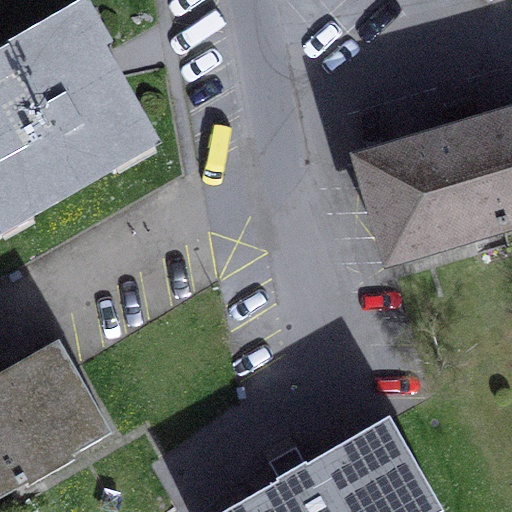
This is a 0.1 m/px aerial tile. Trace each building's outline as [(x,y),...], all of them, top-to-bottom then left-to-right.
[(0,225),(152,139),(98,45),(80,12),(0,57),(0,225)] [(445,113),(447,122),(476,114),(474,105),(445,113)] [(389,260),(511,224),(511,118),(480,127),(476,114),(447,122),(451,136),(361,162),(389,260)] [(0,496),(109,433),(58,345),(0,378),(0,496)] [(232,511),(439,511),(441,511),(390,422),(308,469),(301,457),(274,472),(282,484),(232,511)] [(270,464),(274,472),(301,457),(296,449),(270,464)]
